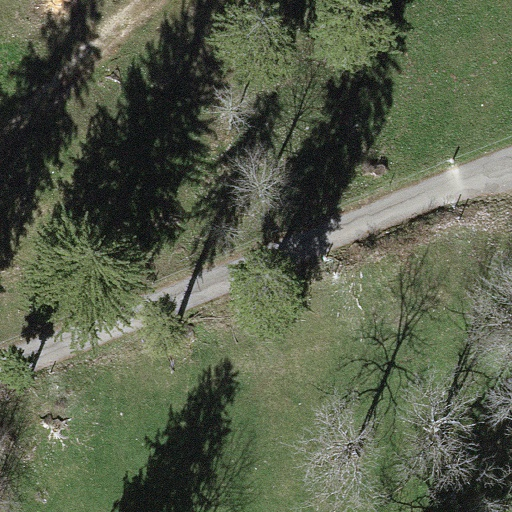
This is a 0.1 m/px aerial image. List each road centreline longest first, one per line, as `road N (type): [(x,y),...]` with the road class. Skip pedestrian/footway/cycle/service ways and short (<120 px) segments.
road 1 (unclassified): [(0,381),(511,186)]
road 2 (track): [(142,0),(0,139)]
